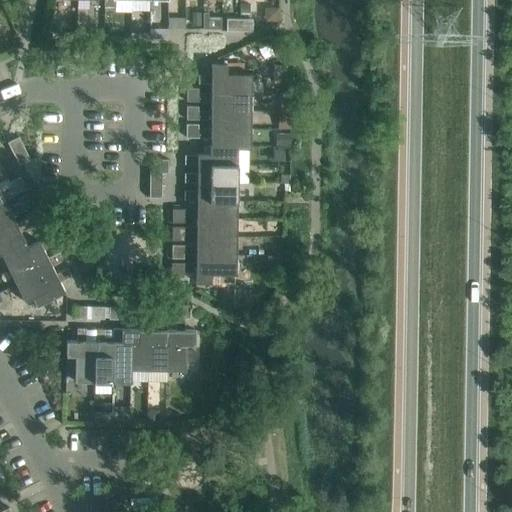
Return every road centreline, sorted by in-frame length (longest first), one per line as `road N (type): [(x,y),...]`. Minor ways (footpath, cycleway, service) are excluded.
road 1 (secondary): [(471,511),(480,0)]
road 2 (secondary): [(415,0),(408,511)]
road 3 (residential): [(74,89),(133,90),(131,192),(73,192)]
road 4 (residential): [(47,461),(120,462),(120,510),(69,510)]
